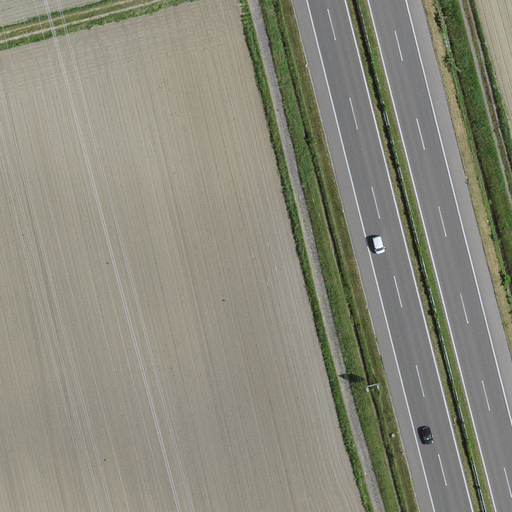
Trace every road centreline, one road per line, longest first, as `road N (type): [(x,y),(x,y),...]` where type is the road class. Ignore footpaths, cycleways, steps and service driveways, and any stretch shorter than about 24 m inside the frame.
road 1 (motorway): [(325,0),(454,511)]
road 2 (unclassified): [(378,511),(250,0)]
road 3 (motorway): [(511,494),(387,0)]
road 4 (track): [(461,0),(511,202)]
road 5 (track): [(135,0),(0,34)]
